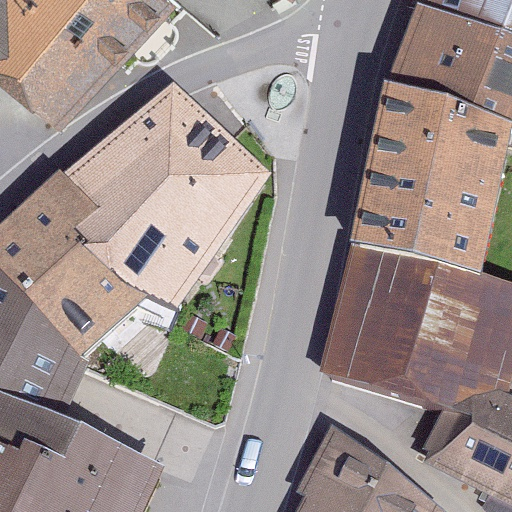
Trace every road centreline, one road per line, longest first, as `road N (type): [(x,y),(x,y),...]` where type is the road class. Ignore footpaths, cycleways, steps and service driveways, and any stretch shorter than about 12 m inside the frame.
road 1 (secondary): [(351,45),(289,378),(250,511)]
road 2 (residential): [(0,208),(115,111),(180,77),(293,41),(351,45)]
